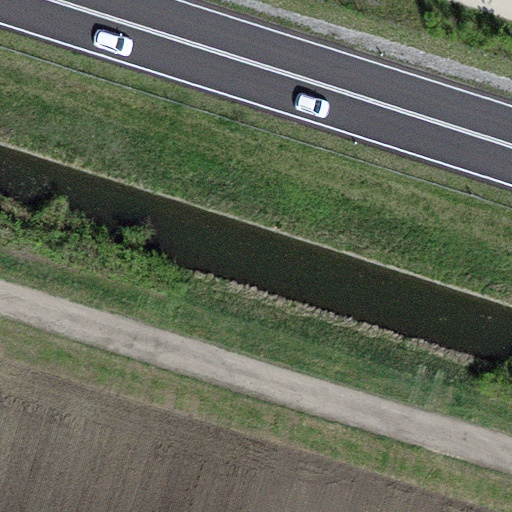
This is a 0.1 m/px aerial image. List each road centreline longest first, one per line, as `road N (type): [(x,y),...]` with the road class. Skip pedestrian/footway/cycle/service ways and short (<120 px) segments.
road 1 (track): [(511,456),(0,297)]
road 2 (trunk): [(511,146),(54,0)]
